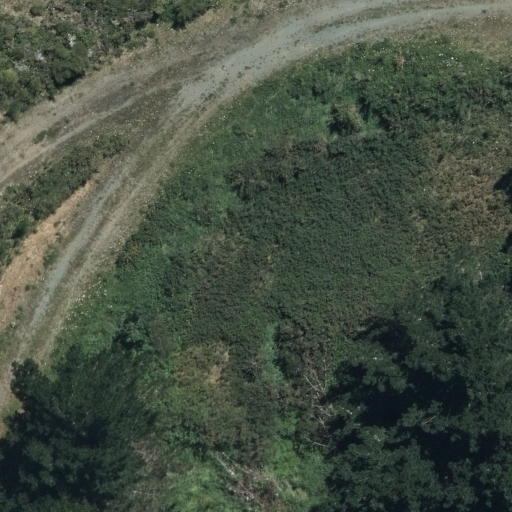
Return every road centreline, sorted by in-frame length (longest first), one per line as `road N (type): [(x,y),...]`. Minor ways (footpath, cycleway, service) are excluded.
road 1 (track): [(468,0),(315,25),(0,367)]
road 2 (track): [(0,188),(82,110),(315,25),(301,0)]
